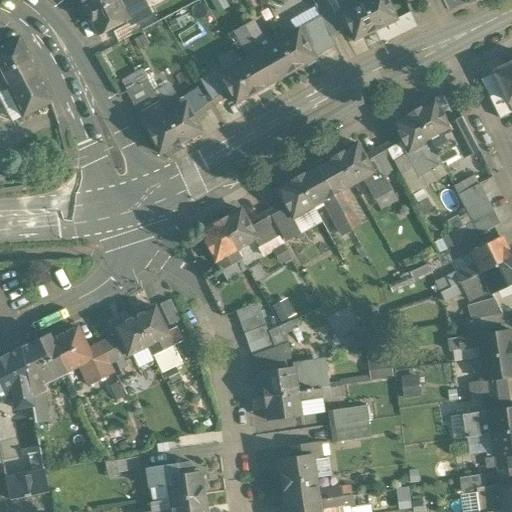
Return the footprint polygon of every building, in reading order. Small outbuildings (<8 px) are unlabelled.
[(114,0),(77,0),(86,16),(115,1),(114,0)] [(116,0),(115,1),(120,10),(139,0),(116,0)] [(335,21),(323,0),(313,6),(324,27),(329,37),(340,32),(335,21)] [(336,0),(334,1),(338,11),(359,1),(358,0),(336,0)] [(385,0),(361,0),(359,1),(374,30),(395,20),(385,0)] [(115,1),(86,16),(97,37),(126,22),(120,10),(115,1)] [(359,1),(338,11),(341,17),(347,28),(353,41),(374,30),(359,1)] [(347,28),(341,17),(335,21),(340,32),(347,28)] [(251,20),(242,25),(248,36),(257,31),(251,20)] [(133,23),(113,34),(118,43),(138,33),(133,23)] [(233,30),(239,41),(248,36),(242,25),(233,30)] [(324,27),(302,39),(308,49),(329,37),(324,27)] [(267,48),(257,31),(248,36),(258,54),(267,48)] [(297,31),(277,42),(293,71),(314,59),(308,49),(302,39),(297,31)] [(258,54),(248,36),(239,41),(249,59),(258,54)] [(329,37),(308,49),(314,59),(335,47),(329,37)] [(18,39),(0,48),(0,74),(0,75),(29,60),(18,39)] [(267,48),(258,54),(274,82),(293,71),(277,42),(267,48)] [(249,59),(239,65),(255,93),(274,82),(258,54),(249,59)] [(29,60),(0,75),(7,88),(11,95),(40,80),(29,60)] [(511,63),(493,72),(494,73),(507,102),(509,102),(511,100),(511,63)] [(255,93),(239,65),(218,76),(229,95),(234,104),(255,93)] [(494,73),(480,80),(499,119),(511,112),(511,108),(509,102),(507,102),(494,73)] [(40,80),(11,95),(22,117),(50,102),(40,80)] [(146,80),(126,91),(139,116),(159,104),(146,80)] [(223,84),(207,96),(213,107),(229,95),(223,84)] [(11,95),(7,88),(0,92),(0,102),(11,122),(22,117),(11,95)] [(199,92),(184,100),(185,103),(189,110),(203,99),(199,92)] [(203,99),(189,110),(195,121),(209,110),(204,99),(203,99)] [(433,101),(413,112),(428,141),(449,131),(445,124),(433,101)] [(185,103),(164,114),(179,144),(200,132),(195,121),(189,110),(185,103)] [(159,104),(139,116),(143,125),(164,114),(159,104)] [(413,112),(392,123),(399,137),(404,148),(407,153),(428,141),(413,112)] [(164,114),(143,125),(158,154),(179,144),(164,114)] [(460,115),(445,124),(449,131),(454,140),(462,154),(476,145),(460,115)] [(449,131),(428,141),(433,151),(454,140),(449,131)] [(399,137),(384,146),(389,156),(404,148),(399,137)] [(454,140),(433,151),(441,165),(462,154),(454,140)] [(428,141),(407,153),(405,154),(418,178),(441,165),(433,151),(428,141)] [(355,145),(335,156),(352,184),(361,179),(371,173),(362,157),(355,145)] [(392,173),(379,148),(367,155),(381,180),(383,178),(392,173)] [(381,180),(367,155),(362,157),(371,173),(361,179),(373,200),(390,190),(383,178),(381,180)] [(335,156),(316,167),(332,196),(340,191),(352,184),(335,156)] [(316,167),(296,178),(312,207),(322,201),(332,196),(316,167)] [(296,178),(274,190),(284,209),(290,219),(312,207),(296,178)] [(478,185),(457,196),(463,206),(483,195),(478,185)] [(351,211),(340,191),(332,196),(343,216),(351,211)] [(483,195),(463,206),(467,216),(488,205),(483,195)] [(332,196),(322,201),(333,222),(343,216),(332,196)] [(488,205),(467,216),(472,225),(493,214),(488,205)] [(284,209),(270,217),(285,243),(299,235),(290,219),(284,209)] [(239,210),(219,221),(235,250),(256,238),(253,233),(247,223),(239,210)] [(351,211),(343,216),(349,226),(350,229),(359,224),(351,211)] [(262,214),(247,223),(253,233),(260,229),(268,224),(262,214)] [(493,214),(472,225),(477,236),(498,225),(493,214)] [(343,216),(333,222),(339,232),(349,226),(343,216)] [(235,250),(219,221),(198,233),(215,262),(235,250)] [(268,224),(260,229),(266,239),(274,235),(268,224)] [(500,238),(470,252),(475,264),(480,273),(509,259),(500,238)] [(235,250),(215,262),(220,271),(240,260),(235,250)] [(511,264),(509,259),(480,273),(484,282),(490,294),(511,283),(511,264)] [(240,260),(220,271),(226,282),(231,279),(230,277),(245,268),(240,260)] [(475,264),(454,274),(458,283),(480,273),(475,264)] [(480,273),(458,283),(463,292),(484,282),(480,273)] [(454,274),(447,277),(451,287),(458,283),(454,274)] [(458,283),(451,287),(455,294),(455,296),(463,292),(458,283)] [(451,287),(441,291),(444,299),(455,294),(451,287)] [(274,302),(284,321),(311,307),(301,288),(274,302)] [(465,307),(471,320),(500,316),(490,294),(465,307)] [(169,301),(159,305),(168,325),(179,320),(169,301)] [(257,304),(235,312),(239,323),(261,315),(257,304)] [(167,336),(154,308),(133,318),(147,346),(167,336)] [(261,315),(239,323),(243,334),(265,326),(261,315)] [(133,318),(112,328),(116,336),(126,356),(147,346),(133,318)] [(265,326),(243,334),(247,345),(269,337),(267,332),(265,326)] [(280,326),(267,332),(269,337),(273,349),(287,344),(280,326)] [(99,344),(87,350),(76,328),(50,341),(65,372),(77,366),(87,386),(113,373),(109,365),(99,344)] [(511,349),(509,330),(477,335),(478,346),(480,358),(511,353),(511,349)] [(47,335),(27,345),(28,345),(21,349),(30,397),(43,391),(44,390),(41,384),(65,372),(50,341),(47,335)] [(477,335),(457,337),(459,349),(478,346),(477,335)] [(116,336),(99,344),(109,365),(114,362),(122,358),(126,356),(116,336)] [(167,336),(147,346),(151,356),(172,346),(167,336)] [(269,337),(247,345),(251,357),(253,356),(273,349),(269,337)] [(457,337),(448,339),(449,350),(459,349),(457,337)] [(273,349),(253,356),(259,375),(290,370),(287,344),(273,349)] [(172,346),(151,356),(159,372),(180,362),(172,346)] [(21,349),(0,358),(0,397),(5,401),(30,397),(21,349)] [(511,353),(480,358),(483,381),(504,378),(511,376),(511,353)] [(371,356),(372,376),(394,376),(394,356),(371,356)] [(122,358),(114,362),(116,368),(124,364),(122,358)] [(324,365),(292,370),(295,393),(328,388),(324,365)] [(290,370),(259,375),(263,398),(295,393),(292,370),(290,370)] [(504,378),(483,381),(485,391),(485,392),(506,389),(504,378)] [(483,381),(474,382),(475,392),(485,391),(483,381)] [(117,382),(99,393),(107,405),(125,395),(117,382)] [(328,388),(295,393),(297,403),(329,398),(328,388)] [(43,391),(30,397),(33,417),(35,423),(48,421),(43,391)] [(295,393),(263,398),(266,421),(299,416),(297,403),(295,393)] [(507,397),(486,400),(488,411),(508,408),(507,397)] [(511,407),(508,408),(488,411),(491,435),(511,431),(511,407)] [(364,408),(328,413),(330,427),(357,423),(366,422),(364,408)] [(488,411),(461,415),(465,439),(491,435),(488,411)] [(14,421),(15,428),(18,441),(37,437),(35,423),(33,417),(14,421)] [(357,423),(330,427),(333,443),(359,439),(357,423)] [(15,428),(0,431),(0,444),(18,441),(15,428)] [(511,431),(491,435),(494,458),(511,455),(511,431)] [(48,493),(37,437),(18,441),(0,444),(0,456),(2,469),(12,467),(10,457),(28,453),(32,472),(4,478),(9,501),(48,493)] [(320,454),(318,443),(309,444),(311,455),(320,454)] [(309,444),(288,447),(290,458),(311,455),(309,444)] [(290,458),(277,459),(280,483),(314,478),(311,455),(290,458)] [(511,455),(494,458),(496,470),(511,467),(511,455)] [(136,458),(107,463),(109,477),(139,472),(136,458)] [(185,462),(165,465),(166,477),(187,473),(185,462)] [(165,465),(155,467),(157,478),(166,477),(165,465)] [(187,473),(166,477),(170,501),(203,496),(199,472),(187,473)] [(498,485),(497,478),(497,474),(482,476),(483,487),(498,485)] [(511,475),(497,478),(498,485),(498,487),(511,485),(511,475)] [(157,478),(161,502),(170,501),(166,477),(157,478)] [(314,478),(280,483),(283,506),(317,501),(316,490),(314,478)] [(483,487),(475,488),(478,511),(493,511),(502,511),(498,487),(498,485),(483,487)] [(511,485),(498,487),(502,511),(511,509),(511,485)] [(347,486),(338,487),(339,498),(349,496),(347,486)] [(338,487),(316,490),(317,501),(339,498),(338,487)] [(205,511),(203,496),(170,501),(171,511),(205,511)] [(349,496),(339,498),(341,506),(350,505),(349,496)] [(339,498),(317,501),(318,510),(341,506),(339,498)] [(161,502),(151,504),(152,511),(171,511),(170,501),(161,502)] [(317,501),(283,506),(284,511),(318,511),(318,510),(317,501)]
